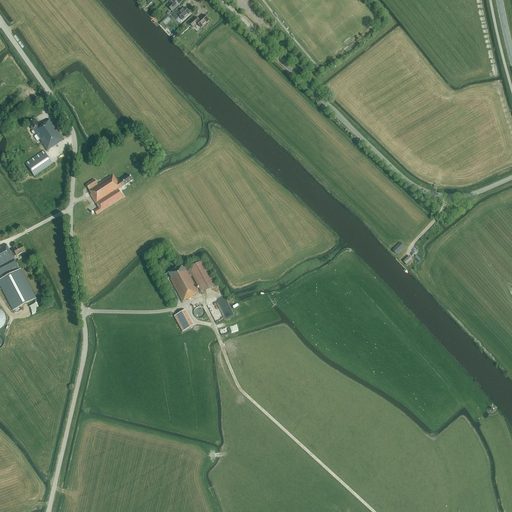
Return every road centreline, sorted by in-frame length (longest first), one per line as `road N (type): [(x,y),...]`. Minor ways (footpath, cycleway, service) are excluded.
road 1 (tertiary): [(48,511),(85,343),(70,239),(74,139),(0,23)]
road 2 (tertiary): [(511,177),(454,196),(410,183),(217,0)]
road 3 (track): [(203,298),(239,388),(374,511)]
road 4 (track): [(53,488),(73,492),(233,451)]
